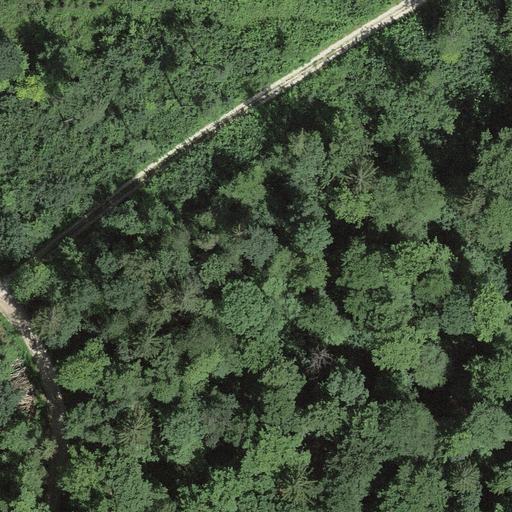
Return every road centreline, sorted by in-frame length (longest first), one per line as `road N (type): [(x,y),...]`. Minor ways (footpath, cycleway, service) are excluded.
road 1 (track): [(418,0),(128,184),(0,295)]
road 2 (track): [(48,511),(58,471),(56,393),(38,344),(0,297)]
